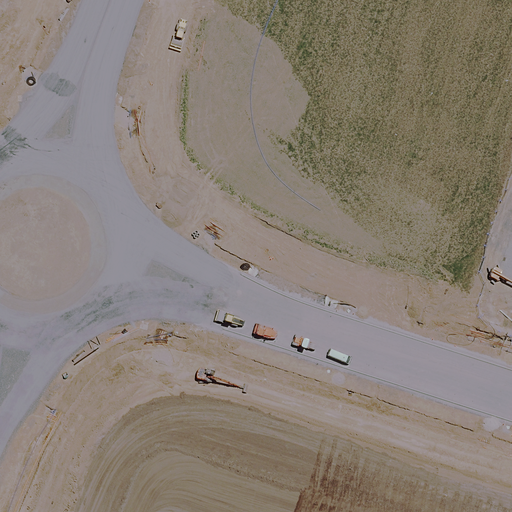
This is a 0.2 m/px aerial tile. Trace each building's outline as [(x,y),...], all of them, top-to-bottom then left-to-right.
[(342,23),(325,0),(292,0),(319,38),(342,23)] [(325,0),(342,23),(343,22),(341,20),(369,0),(325,0)] [(455,180),(406,102),(373,122),(421,201),(455,180)] [(0,289),(119,198),(87,156),(0,222),(0,289)] [(333,284),(350,307),(371,337),(406,311),(294,157),(45,337),(62,360),(137,306),(276,206),(295,232),(314,259),(333,284)] [(511,249),(511,230),(476,177),(442,199),(480,256),(495,247),(502,256),(511,249)] [(448,214),(440,200),(426,208),(434,222),(448,214)] [(140,309),(155,331),(156,332),(295,232),(276,206),(137,306),(140,309)] [(295,232),(156,332),(176,359),(314,259),(295,232)] [(194,384),(333,284),(314,259),(176,359),(194,384)] [(333,284),(194,384),(211,407),(350,307),(333,284)] [(492,315),(493,317),(494,320),(494,321),(496,323),(498,324),(500,325),(502,326),(504,326),(506,326),(508,326),(510,325),(511,324),(511,323),(511,303),(509,302),(507,302),(505,301),(503,301),(501,302),(499,303),(497,304),(495,305),(494,307),(493,309),(492,311),(492,313),(492,315)] [(350,307),(211,407),(232,437),(369,338),(371,337),(350,307)] [(242,511),(402,397),(382,369),(182,511),(242,511)]
